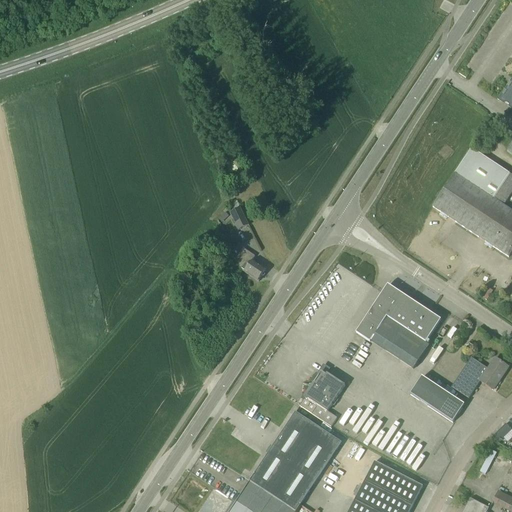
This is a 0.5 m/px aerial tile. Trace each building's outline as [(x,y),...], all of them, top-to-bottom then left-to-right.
[(511,84),(501,101),(511,107),(511,84)] [(433,207),(509,258),(511,253),(511,211),(503,206),(511,193),(511,175),(472,149),(455,174),(433,207)] [(239,231),(250,226),(241,208),(230,213),(239,231)] [(229,216),(226,213),(218,220),(222,223),(229,216)] [(266,271),(253,262),(256,257),(243,249),(236,260),(241,270),(259,282),(266,271)] [(388,288),(356,337),(372,347),(412,373),(428,348),(444,324),(388,288)] [(494,391),(509,368),(496,359),(489,370),(472,359),(452,388),(469,399),(481,382),(494,391)] [(322,374),(306,399),(300,407),(312,415),(333,429),(338,420),(328,413),(345,386),(327,375),(326,377),(322,374)] [(465,406),(423,378),(411,395),(453,423),(465,406)] [(296,413),(284,431),(276,442),(298,457),(323,473),(342,444),(296,413)] [(504,438),(511,430),(507,425),(493,438),(499,444),(504,438)] [(268,454),(290,469),(298,457),(276,442),(268,454)] [(268,454),(266,457),(250,482),(294,511),(296,511),(309,493),(315,485),(290,469),(268,454)] [(290,469),(315,485),(323,473),(298,457),(290,469)] [(423,487),(417,484),(375,462),(365,482),(413,507),(423,487)] [(294,511),(250,482),(236,503),(249,511),(294,511)] [(365,482),(355,500),(377,511),(410,511),(413,507),(365,482)] [(493,502),(497,504),(511,511),(511,500),(498,493),(493,502)] [(470,499),(463,511),(487,511),(489,509),(470,499)] [(377,511),(355,500),(349,511),(377,511)] [(249,511),(236,503),(229,511),(249,511)]
